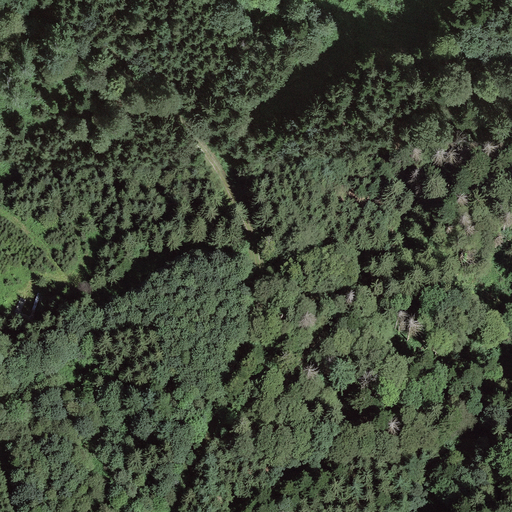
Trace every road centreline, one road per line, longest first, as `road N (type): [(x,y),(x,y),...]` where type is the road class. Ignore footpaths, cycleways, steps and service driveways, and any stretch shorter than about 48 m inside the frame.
road 1 (track): [(0,8),(58,15),(146,85),(212,157),(253,232),(261,270),(249,332),(221,419),(177,511)]
road 2 (track): [(367,0),(471,52),(497,378),(511,355)]
